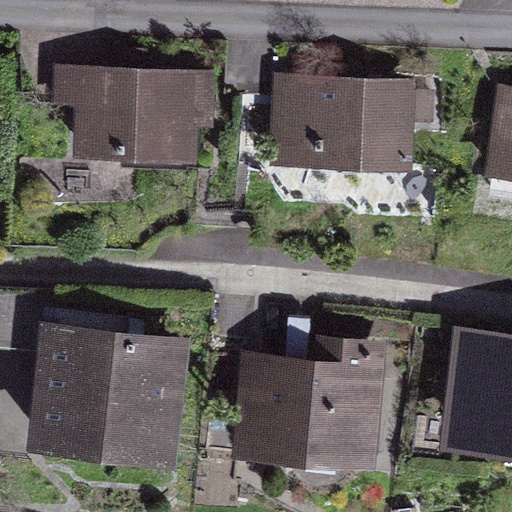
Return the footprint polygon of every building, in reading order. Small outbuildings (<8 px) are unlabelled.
[(159,74),(57,71),(56,102),(85,103),(84,147),(187,151),(188,120),(208,121),(210,70),(159,68),(159,74)] [(404,82),(283,79),(282,155),(403,157),(404,82)] [(511,90),(503,90),(492,169),(511,172),(511,90)] [(57,297),(0,290),(0,342),(38,347),(42,315),(55,316),(42,437),(87,442),(89,429),(165,438),(175,343),(126,337),(129,316),(56,308),(57,297)] [(326,371),(253,364),(247,441),(363,451),(372,348),(328,344),(326,371)] [(511,348),(473,344),(463,430),(506,435),(505,445),(511,445),(511,348)]
